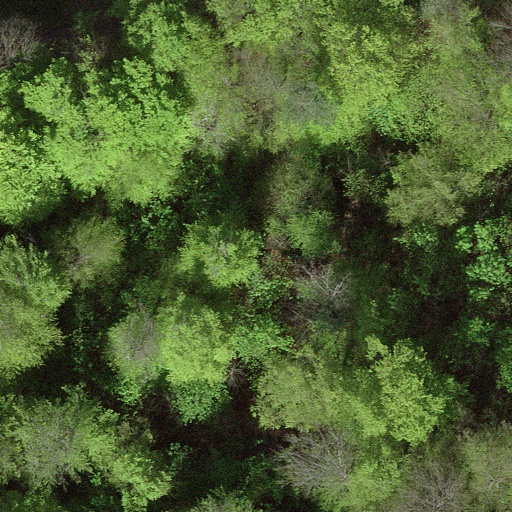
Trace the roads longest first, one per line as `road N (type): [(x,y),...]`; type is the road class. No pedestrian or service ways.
road 1 (track): [(0,484),(274,451),(511,435)]
road 2 (track): [(0,108),(300,0)]
